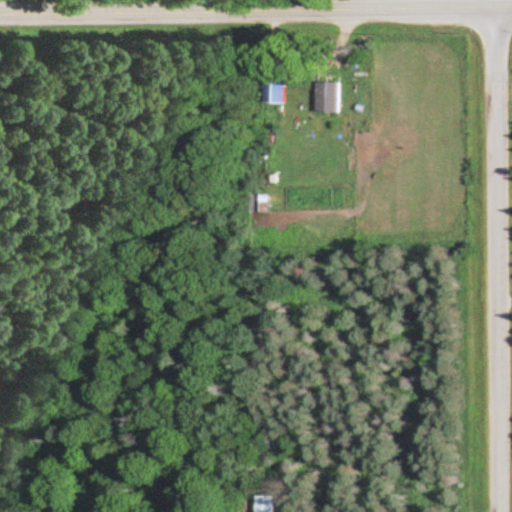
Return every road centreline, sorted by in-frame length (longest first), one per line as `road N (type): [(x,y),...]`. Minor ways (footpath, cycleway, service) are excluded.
road 1 (tertiary): [(511,8),(0,10)]
road 2 (tertiary): [(498,511),(493,9)]
